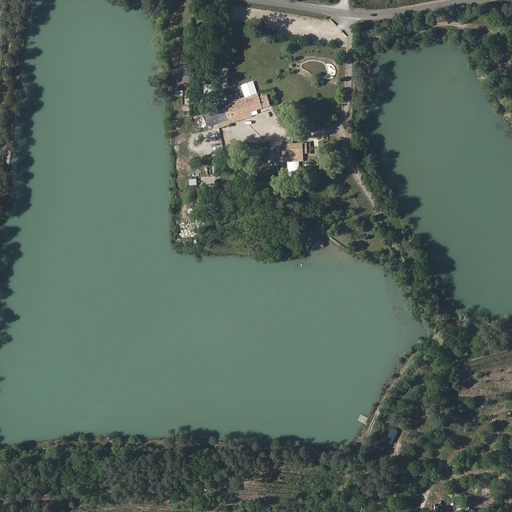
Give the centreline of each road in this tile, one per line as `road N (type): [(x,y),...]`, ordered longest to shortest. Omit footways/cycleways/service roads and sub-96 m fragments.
road 1 (track): [(356,18),(344,125),(364,197),(442,337)]
road 2 (tertiary): [(247,0),(356,18),(476,0)]
